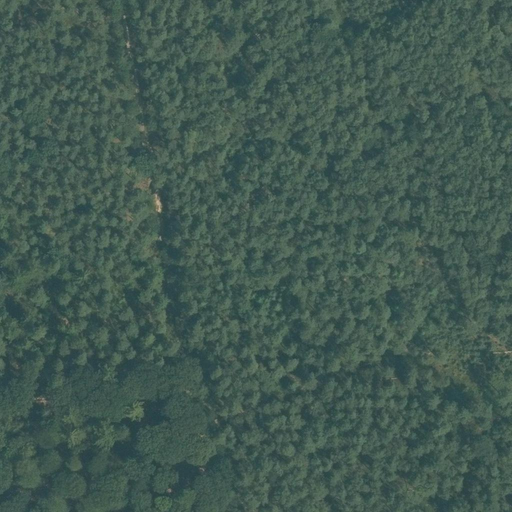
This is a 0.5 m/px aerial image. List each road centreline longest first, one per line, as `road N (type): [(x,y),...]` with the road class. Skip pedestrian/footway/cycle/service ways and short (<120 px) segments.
road 1 (track): [(212,511),(121,0)]
road 2 (track): [(511,308),(198,429)]
road 3 (track): [(0,406),(188,388)]
